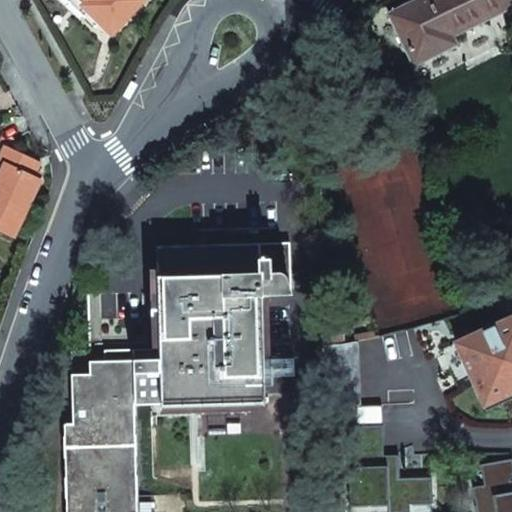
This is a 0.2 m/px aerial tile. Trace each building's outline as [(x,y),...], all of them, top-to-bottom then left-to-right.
[(93,7),(85,0),(66,0),(84,17),(88,12),(93,7)] [(143,0),(85,0),(93,7),(88,12),(112,34),(143,0)] [(511,0),(420,0),(390,15),(414,64),(454,44),(451,36),(511,5),(511,0)] [(40,162),(6,146),(0,159),(0,160),(6,163),(4,168),(0,175),(0,231),(14,238),(41,179),(34,176),(40,162)] [(261,296),(290,295),(288,243),(157,248),(158,298),(159,349),(106,350),(107,362),(91,362),(92,374),(74,375),(75,424),(66,424),(68,511),(139,511),(135,408),(265,405),(261,296)] [(472,383),(484,410),(508,399),(511,397),(511,317),(454,343),(456,346),(429,357),(446,394),(472,383)] [(324,322),(324,345),(341,344),(341,322),(324,322)] [(325,407),(326,449),(342,448),(342,428),(336,428),(335,407),(325,407)] [(511,511),(511,459),(481,465),(485,486),(473,488),(477,511),(511,511)]
